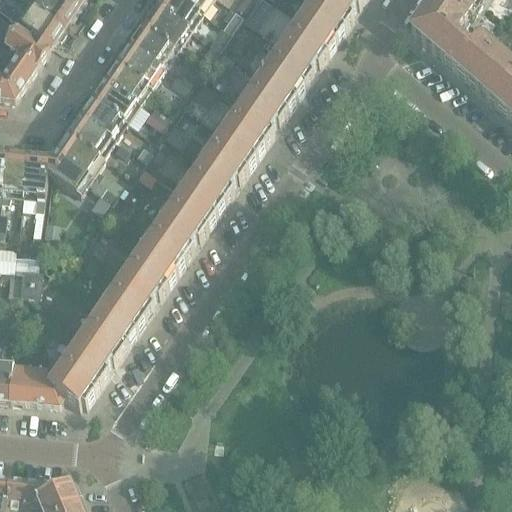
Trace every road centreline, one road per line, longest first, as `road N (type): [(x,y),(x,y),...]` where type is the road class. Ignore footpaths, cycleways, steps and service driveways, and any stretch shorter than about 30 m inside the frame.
road 1 (residential): [(378,60),(104,456)]
road 2 (residential): [(129,0),(43,127),(0,124)]
road 3 (residential): [(511,170),(378,60)]
